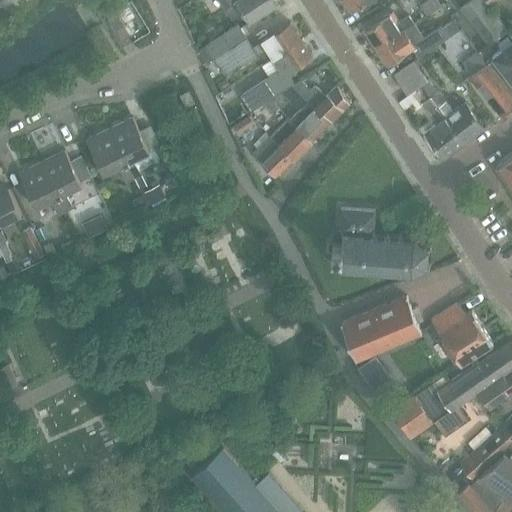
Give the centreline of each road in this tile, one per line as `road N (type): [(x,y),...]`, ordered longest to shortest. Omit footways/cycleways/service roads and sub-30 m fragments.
road 1 (residential): [(0,134),(184,48),(160,0)]
road 2 (tertiary): [(435,187),(309,0)]
road 3 (tertiary): [(511,301),(435,187)]
